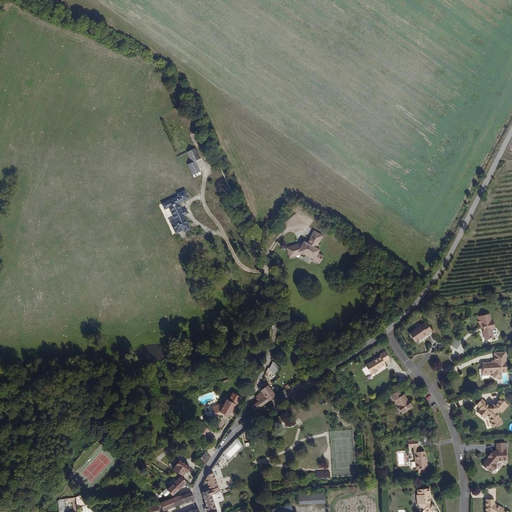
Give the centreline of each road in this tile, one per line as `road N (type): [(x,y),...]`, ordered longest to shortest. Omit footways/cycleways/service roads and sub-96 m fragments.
road 1 (track): [(229,438),(270,357),(274,276),(201,110),(129,40),(34,0)]
road 2 (residential): [(385,331),(229,438),(197,486),(202,511)]
road 3 (unclassified): [(511,129),(442,266),(385,331)]
road 4 (residential): [(385,331),(442,406),(458,458),(462,511)]
road 5 (track): [(328,370),(369,430),(375,483),(371,493),(316,511)]
